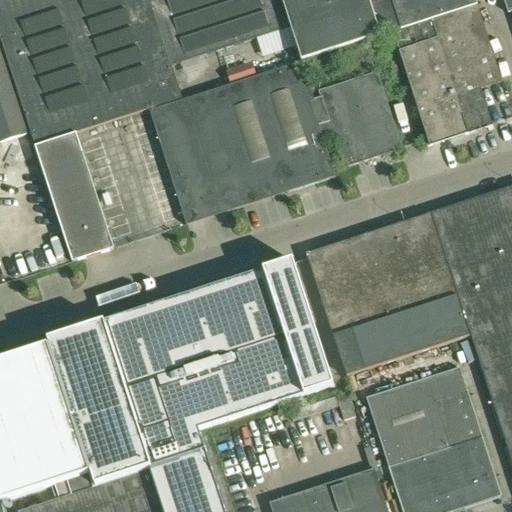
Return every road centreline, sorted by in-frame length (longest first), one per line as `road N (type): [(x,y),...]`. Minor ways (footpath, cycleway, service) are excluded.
road 1 (unclassified): [(0,326),(511,161)]
road 2 (unknown): [(511,494),(471,355)]
